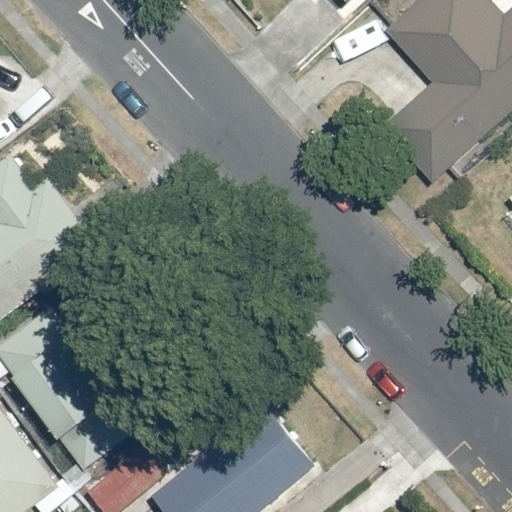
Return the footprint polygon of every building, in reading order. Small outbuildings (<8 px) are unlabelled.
[(387,123),(437,177),(511,108),(511,0),(503,7),(497,0),(422,0),(388,31),(435,79),(387,123)] [(0,314),(105,245),(56,172),(40,182),(16,148),(0,159),(0,314)] [(52,298),(0,337),(0,349),(88,465),(152,416),(121,381),(162,356),(104,283),(64,314),(52,298)] [(0,511),(26,511),(65,482),(0,390),(0,511)] [(154,492),(171,511),(254,511),(320,462),(264,405),(154,492)]
